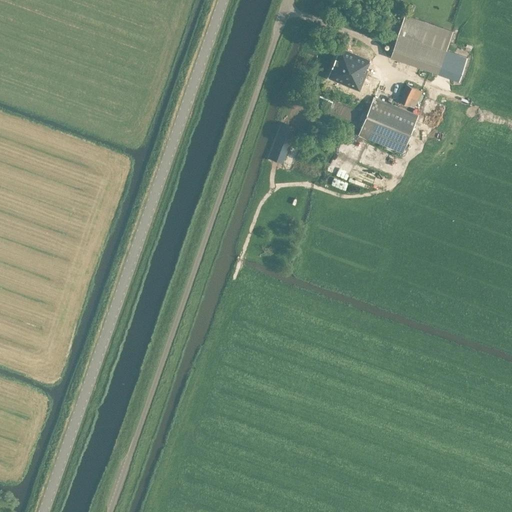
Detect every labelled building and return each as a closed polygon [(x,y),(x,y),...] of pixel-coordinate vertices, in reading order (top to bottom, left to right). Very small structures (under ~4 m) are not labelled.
[(398,33),(390,56),(457,79),(464,56),(445,50),(452,31),(405,15),(398,33)] [(328,76),(327,77),(328,77),(359,89),(368,68),(366,67),(369,59),(340,47),(341,47),(340,46),(339,47),(339,48),(335,57),(335,58),(332,65),(332,66),(328,76)] [(398,100),(414,107),(422,90),(406,83),(398,100)] [(370,103),(358,133),(402,151),(418,113),(386,100),(374,95),(370,103)] [(269,157),(282,162),(295,127),(283,122),(269,157)] [(335,177),(341,180),(344,173),(338,170),(335,177)]
